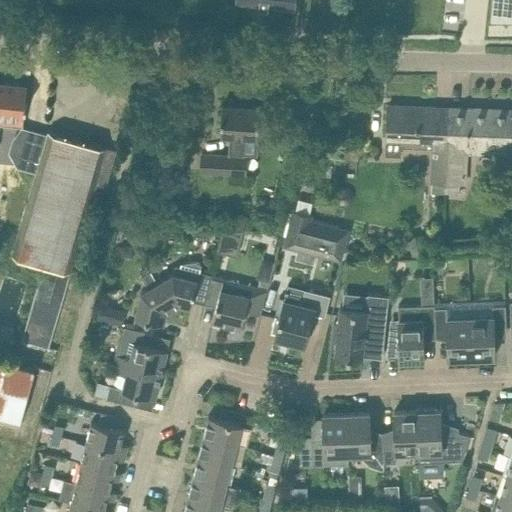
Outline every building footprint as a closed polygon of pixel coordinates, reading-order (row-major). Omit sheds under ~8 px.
[(235,0),(235,1),(259,4),(259,6),(269,7),(269,5),(295,8),(295,7),(292,6),(292,0),(235,0)] [(511,0),(490,0),(489,20),(511,20),(511,0)] [(0,135),(1,123),(22,125),(24,108),(26,108),(26,105),(24,104),(26,85),(0,82),(0,135)] [(387,138),(386,154),(401,154),(401,147),(431,148),(429,182),(432,182),(446,182),(449,107),(388,104),(387,124),(387,138)] [(220,135),(228,136),(227,153),(200,152),(199,172),(227,174),(227,176),(245,178),(247,155),(243,155),(244,137),(258,138),(260,107),(222,105),(220,135)] [(446,182),(445,193),(459,194),(460,183),(463,183),(464,149),(510,151),(510,165),(510,167),(511,166),(511,109),(449,107),(446,182)] [(43,263),(21,339),(48,347),(96,183),(106,186),(117,149),(48,130),(47,133),(28,128),(18,166),(36,171),(13,255),(43,263)] [(285,245),(340,259),(348,229),(292,216),(285,245)] [(147,226),(128,230),(134,240),(149,237),(147,226)] [(211,229),(197,228),(196,237),(210,238),(211,229)] [(243,229),(223,229),(218,250),(237,254),(243,229)] [(422,235),(409,238),(415,261),(428,258),(422,235)] [(245,309),(260,313),(266,288),(267,289),(275,261),(262,257),(256,279),(259,280),(258,286),(223,277),(213,320),(241,327),(245,309)] [(173,272),(157,282),(172,307),(178,303),(191,307),(197,282),(209,285),(211,274),(200,271),(201,264),(195,261),(180,263),(180,265),(175,264),(173,272)] [(172,307),(157,282),(150,270),(148,272),(145,268),(140,271),(142,275),(141,276),(148,287),(141,291),(135,316),(164,323),(167,310),(172,307)] [(435,275),(422,275),(422,300),(435,300),(435,275)] [(325,315),(330,294),(302,286),(298,300),(281,296),(276,314),(275,314),(271,331),(272,331),(272,330),(276,331),(274,335),(278,336),(277,340),(276,341),(294,345),(294,344),(293,344),(294,340),(305,343),(313,312),(325,315)] [(366,309),(340,307),(338,321),(334,321),(332,339),(336,340),(335,354),(362,357),(365,334),(385,336),(389,296),(368,294),(366,309)] [(97,318),(123,324),(126,309),(101,303),(97,318)] [(435,332),(434,304),(398,305),(400,358),(424,358),(423,332),(435,332)] [(435,304),(434,304),(435,332),(447,331),(448,357),(472,356),(470,316),(447,317),(447,306),(434,307),(435,304)] [(493,315),(470,316),(472,356),(495,355),(494,330),(506,329),(505,304),(493,305),(493,315)] [(118,354),(116,361),(115,362),(161,374),(167,349),(150,344),(153,333),(116,324),(113,336),(134,341),(130,357),(118,354)] [(0,358),(0,420),(18,426),(34,367),(0,358)] [(121,387),(110,385),(107,397),(127,402),(130,390),(155,397),(161,374),(115,362),(113,370),(125,373),(121,387)] [(493,406),(490,418),(499,420),(502,409),(493,406)] [(470,435),(441,426),(441,409),(417,410),(419,450),(419,460),(463,459),(470,435)] [(395,436),(383,437),(384,461),(396,461),(396,451),(419,450),(417,410),(394,411),(395,436)] [(348,453),(346,412),(323,413),(324,439),(300,440),(300,441),(301,464),(312,464),(348,463),(348,453)] [(371,437),(370,412),(346,412),(348,453),(359,452),(359,455),(370,465),(381,469),(384,469),(384,461),(383,437),(371,437)] [(208,415),(203,435),(236,444),(242,423),(208,415)] [(92,421),(86,441),(126,451),(128,444),(121,442),(124,430),(92,421)] [(62,436),(64,427),(55,424),(52,434),(62,436)] [(62,436),(52,434),(50,444),(59,446),(62,436)] [(203,435),(198,455),(231,464),(236,444),(203,435)] [(484,435),(481,447),(491,449),(494,438),(484,435)] [(86,441),(81,461),(114,470),(114,469),(117,458),(124,459),(126,451),(86,441)] [(276,447),(272,461),(281,464),(285,450),(276,447)] [(488,460),(491,449),(481,447),(477,458),(488,460)] [(511,455),(509,454),(502,474),(511,476),(511,455)] [(198,455),(193,475),(226,484),(231,464),(198,455)] [(81,461),(76,481),(109,490),(109,489),(112,477),(119,479),(121,471),(114,469),(114,470),(81,461)] [(281,464),(272,461),(269,475),(278,478),(281,464)] [(45,464),(42,474),(52,476),(54,466),(45,464)] [(50,486),(52,476),(42,474),(40,483),(50,486)] [(511,476),(502,474),(496,494),(511,498),(511,476)] [(193,475),(188,496),(221,504),(221,505),(233,508),(238,487),(226,484),(193,475)] [(472,475),(469,487),(479,489),(482,477),(472,475)] [(59,499),(71,502),(71,501),(104,510),(104,509),(107,497),(114,499),(116,491),(109,489),(109,490),(76,481),(64,478),(59,499)] [(267,484),(263,498),(272,500),(276,486),(267,484)] [(479,489),(469,487),(464,506),(477,509),(483,491),(479,489)] [(511,511),(511,498),(496,494),(490,511),(511,511)] [(399,495),(385,496),(385,501),(396,507),(400,507),(399,495)] [(221,504),(188,496),(184,511),(219,511),(221,505),(221,504)] [(269,511),(272,500),(263,498),(260,511),(269,511)] [(71,501),(71,502),(68,511),(110,511),(111,511),(104,509),(104,510),(71,501)] [(28,502),(25,511),(42,511),(44,506),(28,502)]
